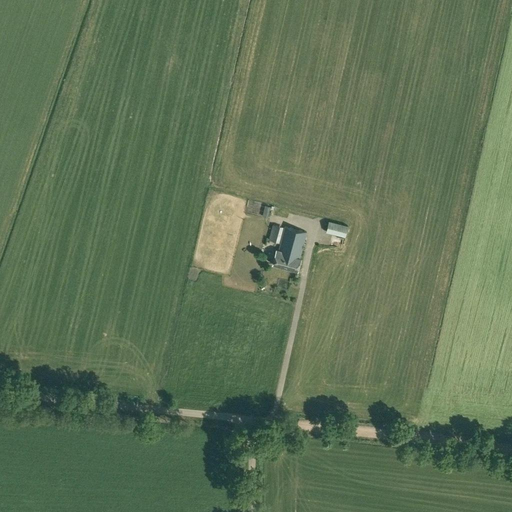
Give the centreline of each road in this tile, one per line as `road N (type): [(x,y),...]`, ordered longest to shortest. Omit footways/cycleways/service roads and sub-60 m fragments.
road 1 (unclassified): [(254,511),(253,422),(0,392)]
road 2 (track): [(253,422),(511,449)]
